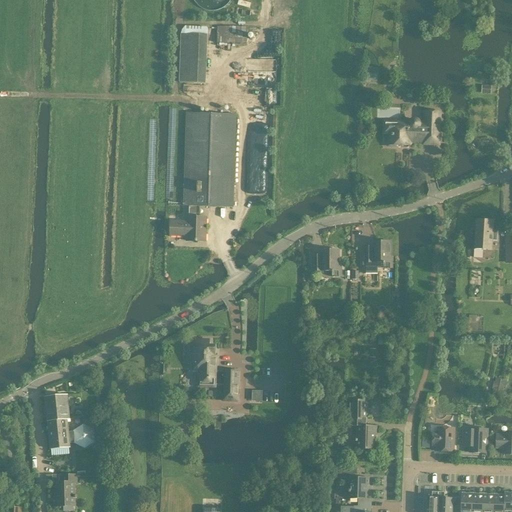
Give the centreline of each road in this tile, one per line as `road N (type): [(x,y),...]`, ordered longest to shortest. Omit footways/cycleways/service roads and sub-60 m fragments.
road 1 (tertiary): [(0,403),(196,307),(316,225),(398,211),(511,174)]
road 2 (track): [(237,283),(227,246),(241,216),(247,68),(264,29),(265,0)]
